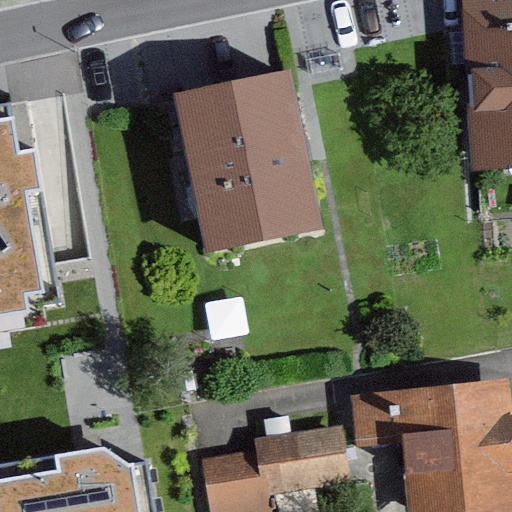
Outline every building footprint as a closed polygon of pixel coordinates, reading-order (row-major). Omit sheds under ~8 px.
[(511,174),(511,0),(452,0),(462,177),(511,174)] [(276,75),(169,98),(201,252),(308,229),(276,75)] [(42,119),(0,125),(0,350),(74,340),(42,119)] [(397,511),(511,511),(511,500),(503,392),(344,405),(348,459),(393,455),(397,511)] [(270,511),(268,503),(344,487),(333,434),(255,450),(257,461),(203,472),(211,511),(270,511)] [(151,511),(141,441),(0,462),(0,511),(151,511)]
